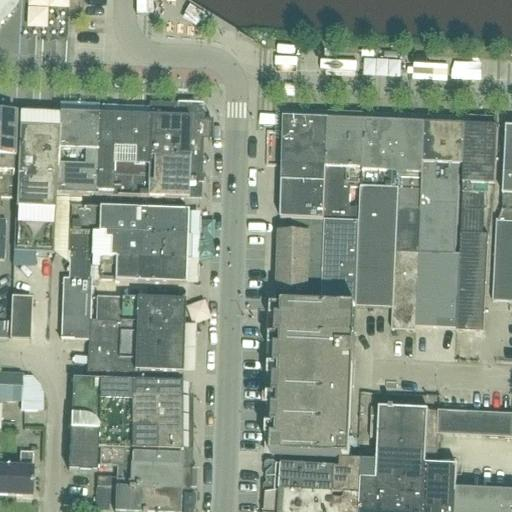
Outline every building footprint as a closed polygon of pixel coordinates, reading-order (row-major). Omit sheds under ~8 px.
[(0,0),(0,31),(1,31),(5,28),(8,25),(10,22),(12,20),(14,17),(17,13),(19,10),(20,6),(21,3),(22,0),(0,0)] [(0,201),(11,202),(14,116),(0,115),(0,201)] [(54,198),(59,118),(18,116),(13,255),(52,257),(54,198)] [(59,118),(54,198),(94,200),(98,118),(59,116),(59,118)] [(98,118),(94,200),(96,200),(145,202),(146,161),(148,120),(98,118)] [(146,161),(188,162),(190,122),(150,121),(150,120),(148,120),(146,161)] [(350,213),(324,212),(326,172),(327,124),(284,122),(280,223),(292,223),(292,227),(324,228),(360,230),(360,226),(349,225),(350,213)] [(350,173),(349,192),(362,192),(365,125),(327,124),(326,172),(350,173)] [(392,193),(395,127),(365,125),(362,192),(360,226),(360,230),(357,310),(357,311),(393,312),(398,194),(392,193)] [(419,257),(425,128),(395,127),(392,193),(398,194),(393,312),(392,334),(416,335),(417,331),(419,257)] [(464,169),(465,129),(425,128),(419,257),(417,331),(457,332),(460,258),(455,258),(458,172),(464,172),(464,169)] [(497,131),(469,130),(465,129),(464,169),(464,172),(460,258),(457,332),(460,332),(460,334),(487,335),(491,238),(486,238),(488,188),(495,189),(497,131)] [(511,305),(511,131),(506,131),(504,190),(502,214),(498,225),(497,225),(493,304),(511,305)] [(187,204),(188,162),(146,161),(145,202),(187,204)] [(122,237),(137,238),(185,240),(186,215),(70,212),(68,283),(63,283),(61,344),(88,345),(88,337),(89,324),(90,310),(92,237),(93,237),(93,236),(99,236),(122,237)] [(360,230),(324,228),(292,227),(291,237),(280,236),(277,307),(357,310),(360,230)] [(185,264),(185,240),(137,238),(122,237),(99,236),(98,247),(97,261),(123,262),(185,264)] [(184,288),(185,264),(123,262),(97,261),(96,285),(184,288)] [(11,301),(9,341),(29,342),(31,302),(11,301)] [(95,324),(95,325),(107,326),(113,326),(134,327),(135,302),(108,301),(96,301),(95,324)] [(135,302),(134,327),(182,329),(183,304),(135,302)] [(351,463),(351,459),(357,311),(283,308),(283,311),(277,310),(277,322),(271,460),(351,463)] [(88,349),(87,350),(112,350),(182,353),(182,337),(182,329),(134,327),(113,326),(107,326),(95,325),(95,324),(89,324),(88,337),(88,349)] [(181,377),(182,353),(112,350),(87,350),(86,383),(99,384),(140,386),(140,376),(181,377)] [(43,414),(42,396),(39,388),(32,380),(0,378),(0,403),(20,404),(20,414),(43,414)] [(181,400),(181,387),(140,386),(99,384),(86,383),(72,382),(70,418),(98,419),(97,451),(131,453),(182,455),(181,428),(181,400)] [(378,462),(378,465),(363,464),(361,499),(359,511),(456,511),(457,493),(458,471),(425,469),(426,465),(427,463),(426,463),(427,441),(428,439),(427,439),(428,416),(429,416),(429,414),(393,413),(394,410),(389,410),(389,413),(380,412),(380,414),(380,421),(372,420),(371,443),(379,443),(378,460),(377,462),(378,462)] [(438,439),(511,442),(511,418),(439,416),(438,439)] [(68,474),(95,475),(97,451),(98,419),(70,418),(69,432),(68,474)] [(96,491),(116,492),(178,495),(179,471),(180,459),(156,458),(156,455),(126,453),(100,452),(99,470),(117,471),(116,482),(96,481),(96,491)] [(31,472),(31,458),(20,457),(19,472),(0,470),(0,498),(31,500),(32,472),(31,472)] [(361,499),(363,464),(340,463),(340,472),(282,468),(281,494),(361,499)] [(177,511),(178,495),(116,492),(114,511),(177,511)] [(97,493),(96,500),(109,501),(109,493),(97,493)] [(494,511),(496,495),(457,493),(456,511),(494,511)] [(359,511),(361,499),(281,494),(279,511),(359,511)] [(511,511),(511,495),(496,495),(494,511),(511,511)]
